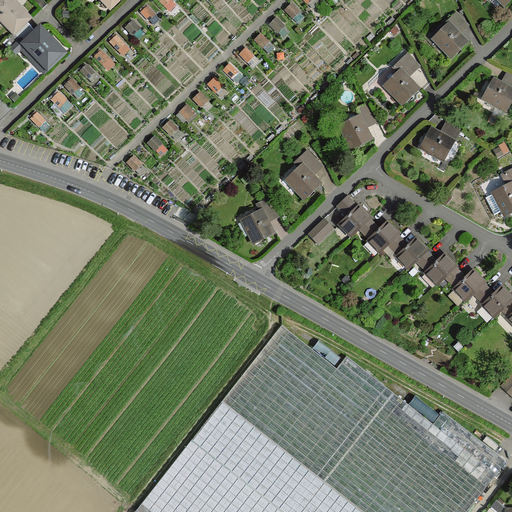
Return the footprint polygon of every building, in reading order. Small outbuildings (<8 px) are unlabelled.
[(13,0),(0,0),(0,21),(14,36),(32,19),(13,0)] [(101,0),(111,10),(122,0),(101,0)] [(511,0),(499,0),(507,9),(511,4),(511,0)] [(149,5),(143,11),(151,19),(157,13),(149,5)] [(279,17),(272,23),(281,33),(288,26),(279,17)] [(452,22),(433,40),(453,60),(471,43),(452,22)] [(40,26),(22,43),(48,71),(66,54),(40,26)] [(248,47),(242,54),(250,61),(256,54),(248,47)] [(88,64),(83,71),(90,77),(96,70),(88,64)] [(403,70),(385,87),(404,108),(423,90),(403,70)] [(218,75),(209,83),(217,93),(226,85),(218,75)] [(511,87),(495,78),(483,100),(507,114),(511,105),(511,87)] [(54,98),(62,106),(70,98),(61,91),(54,98)] [(196,97),(203,105),(210,99),(203,91),(196,97)] [(0,98),(0,119),(11,109),(1,98),(0,98)] [(362,116),(340,127),(352,152),(375,141),(362,116)] [(434,128),(421,150),(445,164),(458,142),(434,128)] [(304,164),(285,181),(305,202),(323,185),(304,164)] [(511,185),(493,194),(505,219),(511,216),(511,185)] [(350,195),(337,208),(346,217),(338,225),(353,241),(361,234),(367,240),(365,242),(380,258),(389,250),(410,271),(419,263),(438,284),(446,276),(469,300),(475,293),(497,316),(504,310),(511,318),(511,296),(503,287),(497,293),(476,271),(468,278),(446,255),(439,262),(415,237),(410,241),(388,219),(381,227),(350,195)] [(264,210),(241,220),(253,246),(276,235),(264,210)] [(321,243),(337,227),(327,216),(310,232),(321,243)] [(135,511),(464,511),(505,460),(442,411),(432,424),(346,356),(336,369),(282,326),(135,511)]
